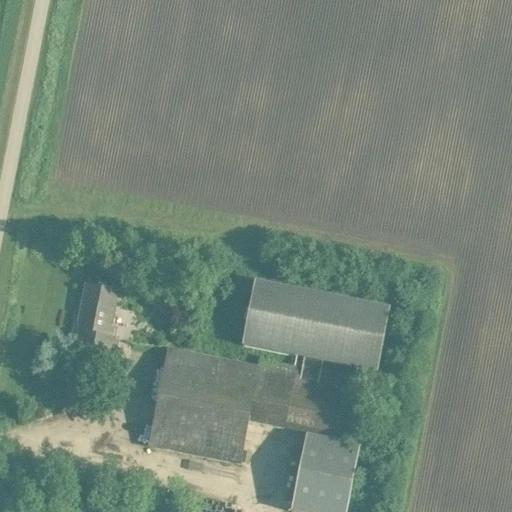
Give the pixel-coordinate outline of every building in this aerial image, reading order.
[(168,286),(153,284),(150,304),(153,305),(165,306),(168,286)] [(294,368),(338,376),(340,365),(375,372),(386,308),(254,284),(242,347),(296,357),(294,368)] [(113,339),(119,304),(114,303),(117,292),(85,286),(77,327),(75,326),(70,350),(114,359),(117,340),(113,339)] [(258,369),(257,368),(168,351),(149,447),(239,465),(247,423),(258,369)] [(257,368),(258,369),(247,423),(343,441),(355,380),(338,376),(294,368),(258,361),(257,368)] [(306,437),(291,511),(346,511),(359,448),(306,437)]
